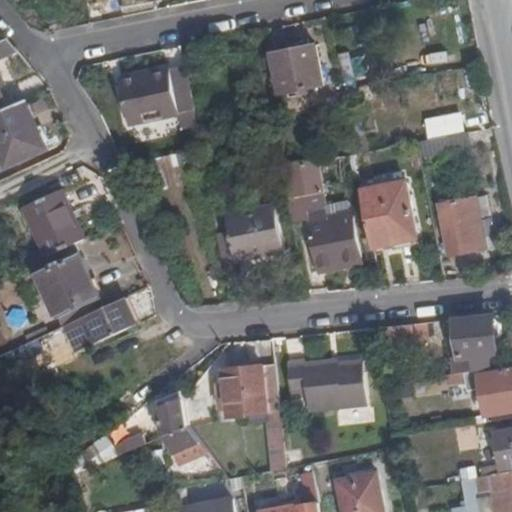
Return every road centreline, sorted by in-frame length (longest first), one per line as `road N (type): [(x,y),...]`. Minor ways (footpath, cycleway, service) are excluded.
road 1 (residential): [(37,53),(77,108),(178,321),(511,293)]
road 2 (residential): [(37,53),(305,0)]
